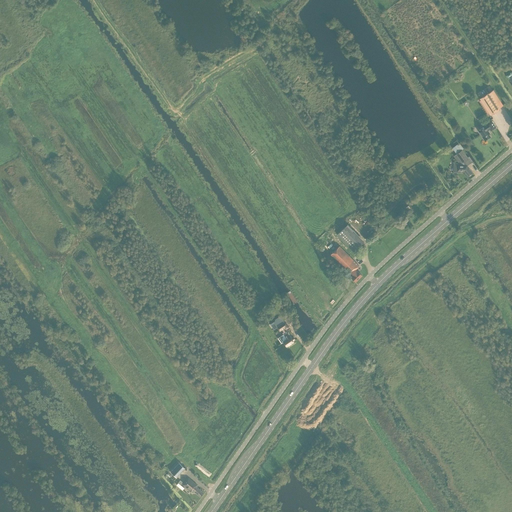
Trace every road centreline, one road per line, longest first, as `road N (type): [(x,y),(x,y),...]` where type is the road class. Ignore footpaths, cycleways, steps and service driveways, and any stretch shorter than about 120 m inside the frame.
road 1 (unclassified): [(197,511),(347,300),(511,149)]
road 2 (primary): [(211,511),(362,300),(511,164)]
